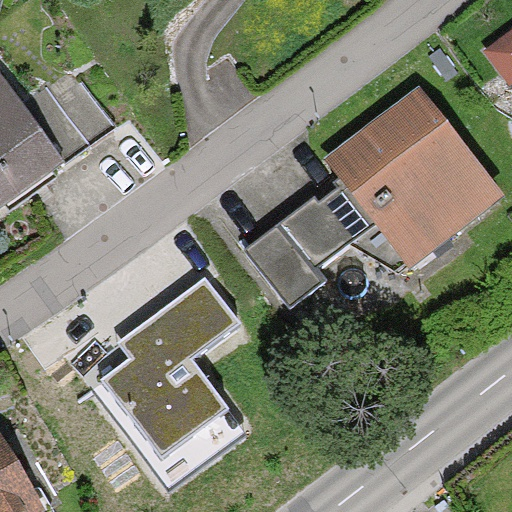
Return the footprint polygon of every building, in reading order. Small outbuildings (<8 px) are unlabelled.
[(511,65),(511,37),(497,17),(464,42),(492,80),(511,65)] [(0,199),(53,162),(0,88),(0,199)] [(241,257),(286,315),(321,288),(312,276),(345,250),(337,239),(364,218),(405,272),(447,240),(439,229),(486,193),(414,97),(323,166),(336,183),(329,189),(339,202),(320,216),(310,204),(241,257)] [(236,322),(205,280),(122,343),(133,358),(105,379),(162,454),(225,405),(189,358),(236,322)] [(0,511),(35,511),(41,509),(0,434),(0,511)]
